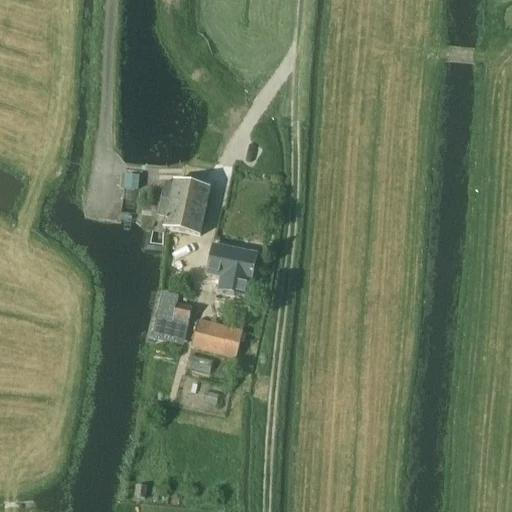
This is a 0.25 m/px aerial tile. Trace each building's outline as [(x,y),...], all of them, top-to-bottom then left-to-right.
[(137,191),(138,178),(125,177),(124,190),(137,191)] [(200,238),(210,191),(173,183),(172,186),(164,184),(157,217),(165,218),(163,230),(200,238)] [(250,286),(257,256),(212,246),(205,276),(250,286)] [(183,346),(191,310),(176,307),(178,298),(163,295),(152,339),(183,346)] [(247,363),(253,336),(197,322),(190,349),(247,363)] [(143,500),(144,489),(134,488),(133,499),(143,500)]
